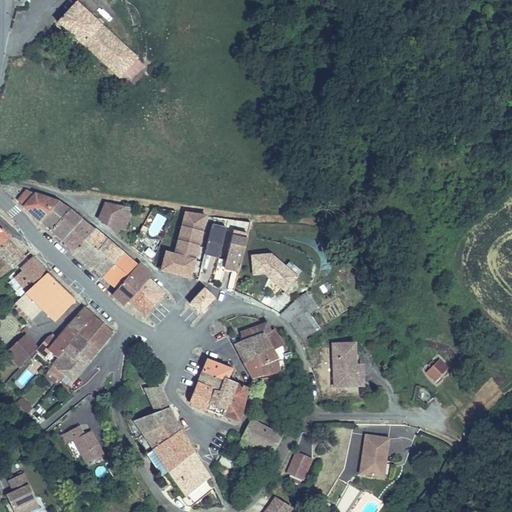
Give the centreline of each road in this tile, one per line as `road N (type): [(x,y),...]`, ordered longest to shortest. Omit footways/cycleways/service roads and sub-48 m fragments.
road 1 (residential): [(128,322),(0,197)]
road 2 (residential): [(114,356),(119,424),(149,482),(178,511)]
road 3 (residential): [(183,288),(50,188)]
road 4 (residential): [(200,423),(239,428),(251,386),(235,360),(193,333)]
road 5 (residential): [(114,356),(52,419),(0,452)]
road 6 (residential): [(304,413),(306,372),(291,336),(270,316),(231,305)]
road 7 (residential): [(304,413),(430,415)]
road 8 (residential): [(233,511),(264,484),(304,413)]
